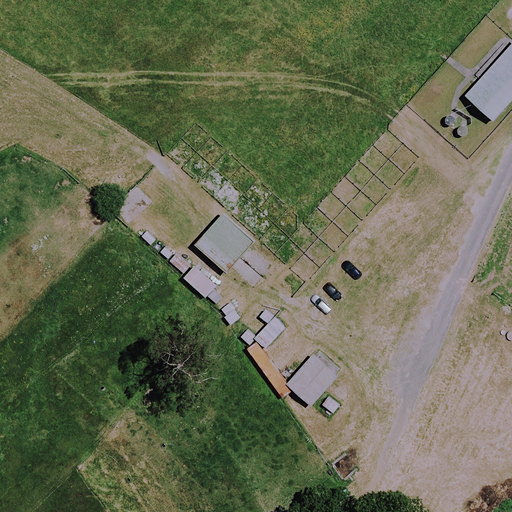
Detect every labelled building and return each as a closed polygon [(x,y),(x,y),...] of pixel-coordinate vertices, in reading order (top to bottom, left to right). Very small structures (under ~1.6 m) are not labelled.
[(511,101),(511,47),(467,97),(493,121),(511,101)] [(257,241),(225,215),(198,247),(229,273),(257,241)] [(218,287),(195,266),(184,279),(207,300),(218,287)] [(268,308),(260,316),(268,324),(253,339),(265,349),(287,326),(268,308)] [(342,373),(316,352),(289,385),(314,406),(342,373)] [(345,404),(330,395),(322,408),(337,417),(345,404)]
